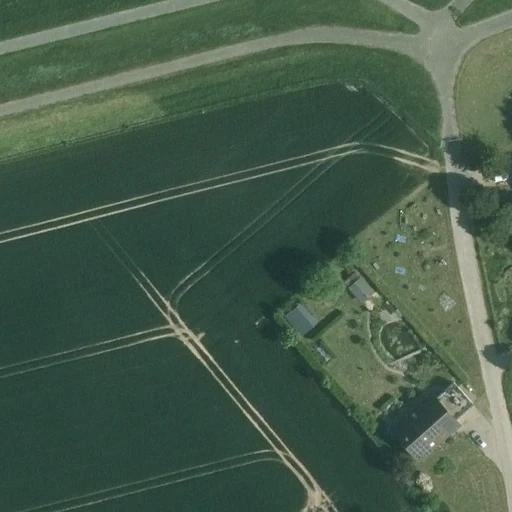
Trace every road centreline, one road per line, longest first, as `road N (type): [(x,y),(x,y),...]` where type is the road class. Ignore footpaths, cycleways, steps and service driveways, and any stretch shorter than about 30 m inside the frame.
road 1 (track): [(448,45),(311,31),(0,109)]
road 2 (residential): [(511,470),(454,169),(448,45)]
